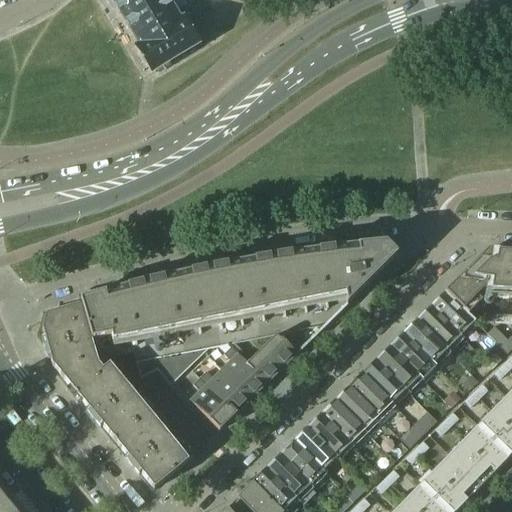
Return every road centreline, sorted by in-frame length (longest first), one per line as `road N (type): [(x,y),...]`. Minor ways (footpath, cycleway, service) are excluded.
road 1 (residential): [(0,323),(38,292),(150,262),(334,227),(437,224)]
road 2 (residential): [(182,511),(433,252),(437,224)]
road 3 (secondary): [(244,102),(343,45),(443,10)]
road 4 (tertiary): [(118,511),(0,363)]
road 5 (secondary): [(244,102),(158,163),(90,191)]
road 6 (secondary): [(361,0),(310,31),(263,72),(244,102)]
